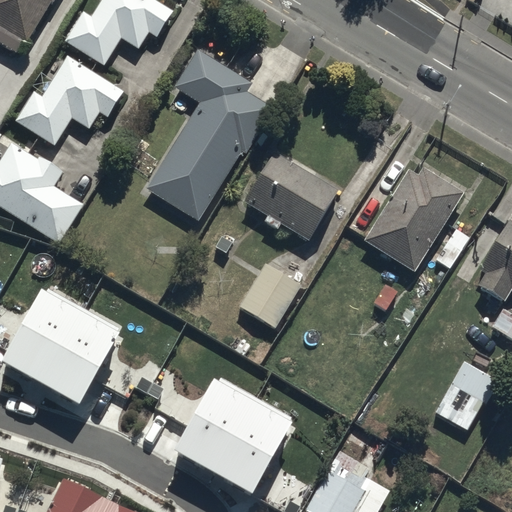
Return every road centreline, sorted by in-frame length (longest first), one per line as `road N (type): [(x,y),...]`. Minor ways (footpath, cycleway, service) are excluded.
road 1 (residential): [(0,421),(109,454),(204,511)]
road 2 (secondary): [(511,103),(339,0)]
